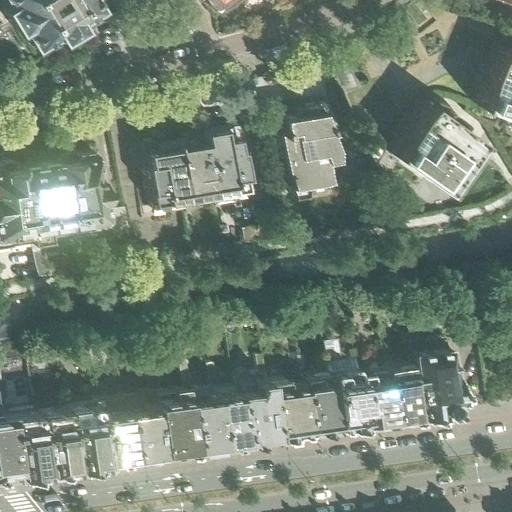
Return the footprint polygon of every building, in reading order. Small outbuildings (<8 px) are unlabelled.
[(93,3),(91,0),(0,0),(0,29),(7,25),(8,25),(13,22),(26,43),(48,30),(51,35),(74,21),(71,16),(93,3)] [(420,0),(364,44),(334,60),(367,142),(384,150),(393,137),(407,118),(421,98),(424,94),(435,90),(451,92),(470,100),(475,86),(484,64),(493,41),(499,26),(423,0),(420,0)] [(511,117),(511,48),(493,41),(484,64),(475,86),(470,100),(511,117)] [(436,186),(473,135),(421,98),(407,118),(393,137),(384,150),(436,186)] [(332,157),(333,145),(315,101),(297,104),(297,111),(270,116),(280,178),(284,177),(285,185),(290,196),(303,193),(305,181),(335,176),(332,157)] [(240,173),(236,147),(239,146),(237,133),(231,134),(229,125),(197,130),(209,203),(230,199),(231,205),(238,204),(236,191),(242,190),(239,173),(240,173)] [(209,203),(197,130),(181,133),(182,138),(169,141),(180,208),(209,203)] [(180,208),(169,141),(152,143),(151,138),(138,140),(140,149),(133,150),(135,163),(139,162),(143,188),(144,188),(147,206),(153,205),(155,218),(162,217),(161,211),(180,208)] [(104,196),(100,173),(94,174),(90,149),(72,152),(69,151),(69,150),(57,152),(57,153),(54,155),(53,155),(54,160),(66,232),(86,229),(88,240),(96,238),(95,229),(103,227),(98,197),(104,196)] [(28,240),(16,166),(17,166),(16,161),(15,161),(12,160),(11,159),(0,160),(0,245),(9,244),(9,243),(28,240)] [(66,232),(54,160),(17,166),(16,166),(28,240),(29,250),(37,249),(36,239),(49,236),(49,234),(66,232)] [(124,232),(119,203),(104,206),(109,234),(124,232)] [(450,374),(444,344),(443,345),(441,335),(422,338),(420,325),(427,324),(426,310),(405,313),(403,324),(407,350),(410,371),(416,414),(437,411),(437,410),(449,408),(448,406),(449,406),(449,405),(454,398),(455,398),(452,374),(450,374)] [(362,422),(354,369),(352,360),(351,355),(346,356),(336,349),(334,336),(331,336),(319,338),(323,369),(332,425),(342,424),(342,425),(361,422),(360,422),(362,422)] [(304,429),(296,377),(295,373),(297,372),(294,354),(293,351),(288,352),(292,378),(282,379),(281,374),(264,377),(271,434),(271,435),(290,432),(290,431),(304,429)] [(271,434),(264,377),(259,352),(252,353),(255,367),(249,368),(244,369),(241,365),(235,366),(232,370),(228,371),(230,386),(238,440),(259,437),(259,436),(271,434)] [(332,425),(323,369),(308,371),(307,366),(303,367),(300,353),(294,354),(297,372),(295,373),(296,377),(304,429),(305,429),(305,430),(333,426),(332,425)] [(214,443),(205,381),(192,383),(192,385),(187,386),(182,355),(174,356),(178,383),(187,447),(214,443)] [(238,440),(230,386),(214,388),(210,360),(203,362),(205,381),(214,443),(238,440)] [(416,414),(410,371),(396,373),(395,364),(382,366),(383,374),(390,418),(398,416),(399,417),(416,414)] [(390,418),(383,374),(369,376),(368,368),(359,369),(354,369),(362,422),(370,420),(370,421),(390,418)] [(187,447),(178,383),(164,385),(165,386),(147,389),(155,452),(187,447)] [(155,452),(147,389),(146,386),(133,388),(134,392),(119,394),(127,456),(155,452)] [(0,473),(12,472),(4,412),(0,387),(0,473)] [(127,456),(119,394),(104,396),(104,393),(90,395),(91,399),(100,460),(127,456)] [(100,460),(91,399),(61,403),(70,464),(100,460)] [(70,464),(61,403),(32,408),(41,468),(70,464)] [(41,468),(32,408),(4,412),(12,472),(41,468)]
